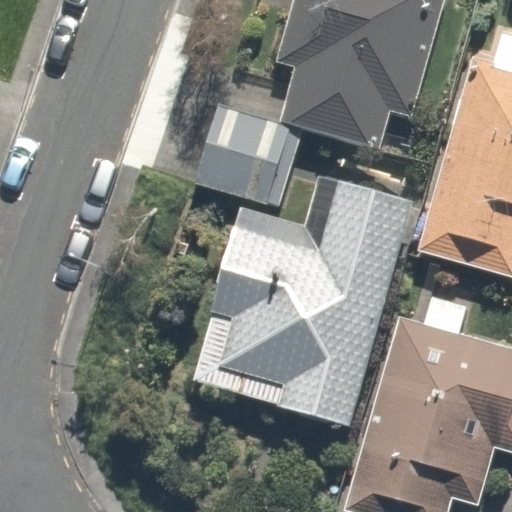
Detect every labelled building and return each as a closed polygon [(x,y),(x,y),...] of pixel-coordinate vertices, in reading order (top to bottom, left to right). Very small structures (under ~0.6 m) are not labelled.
[(393,153),(435,0),(285,0),(268,65),(289,71),(275,121),(294,126),(393,153)] [(487,53),(464,47),(429,181),(412,249),(511,275),(511,273),(511,32),(494,27),(487,53)] [(294,126),(275,121),(203,101),(182,179),(273,204),(294,126)] [(379,308),(413,176),(325,154),(305,232),(234,214),(191,377),(350,419),(379,308)] [(379,308),(350,419),(328,505),(354,511),(453,511),(467,460),(511,471),(511,342),(464,330),(472,299),(421,285),(412,317),(379,308)]
